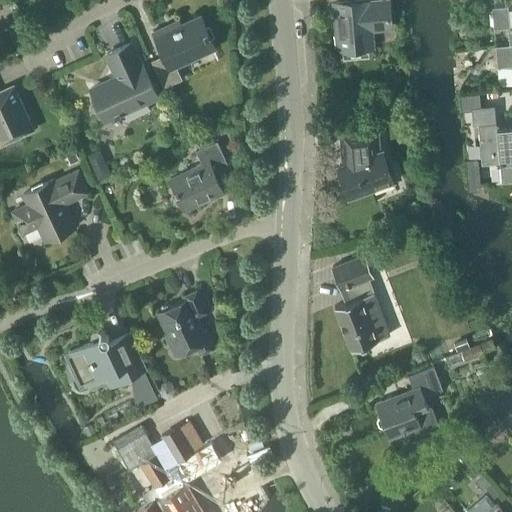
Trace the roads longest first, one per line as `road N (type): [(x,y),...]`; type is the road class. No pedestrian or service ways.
road 1 (residential): [(0,325),(293,213)]
road 2 (residential): [(334,511),(303,481),(292,427),(293,213)]
road 3 (residential): [(293,213),(297,138),(287,0)]
